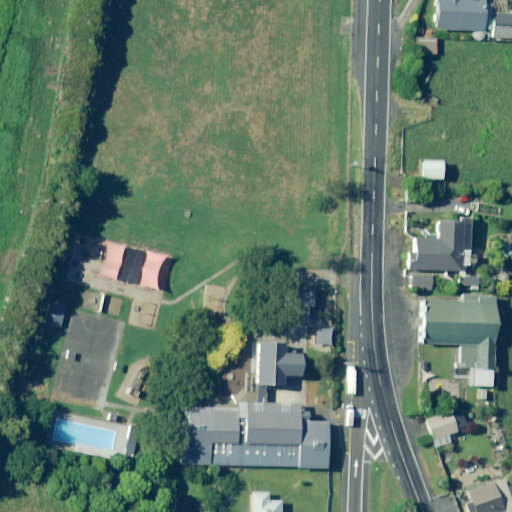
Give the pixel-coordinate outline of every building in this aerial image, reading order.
[(434,0),(434,28),(472,29),(472,30),(472,31),(472,32),(472,33),(472,34),(473,35),(473,36),(474,37),(475,37),(476,38),(477,38),(478,38),(479,38),(480,38),(481,37),(482,36),(483,36),(484,35),(484,34),(484,33),(484,32),(484,30),(484,29),(487,29),(486,40),(511,41),(511,16),(511,17),(511,12),(489,11),(489,1),(483,1),(482,0),(434,0)] [(354,33),(345,33),(345,53),(354,53),(354,33)] [(436,39),(416,39),(416,53),(436,53),(436,39)] [(444,159),(421,158),(421,177),(443,178),(444,159)] [(413,248),(406,248),(406,268),(460,270),(460,263),(466,263),(468,216),(458,216),(458,220),(437,219),(436,237),(413,236),(413,248)] [(507,241),(505,242),(503,242),(502,243),(501,244),(500,245),(500,246),(499,247),(499,249),(499,250),(500,252),(500,253),(501,254),(502,255),(503,256),(504,257),(506,257),(507,257),(508,257),(510,257),(511,256),(511,255),(511,242),(510,242),(509,241),(507,241)] [(165,261),(149,258),(147,273),(163,276),(165,261)] [(410,274),(410,287),(429,288),(430,275),(410,274)] [(458,275),(457,283),(477,284),(477,276),(458,275)] [(313,287),(296,288),(297,306),(314,306),(313,287)] [(497,295),(421,290),(418,327),(457,330),(456,357),(493,359),(497,295)] [(66,304),(49,300),(44,322),(61,326),(66,304)] [(332,342),(332,330),(316,329),(315,341),(332,342)] [(252,330),(251,376),(275,376),(275,363),(297,362),(297,344),(276,343),(276,331),(252,330)] [(56,359),(33,353),(24,384),(47,390),(56,359)] [(460,382),(434,382),(434,397),(460,398),(460,382)] [(314,399),(177,393),(174,452),(312,458),(314,399)] [(426,418),(436,446),(456,440),(453,432),(461,430),(453,408),(426,418)] [(119,430),(51,415),(45,444),(74,450),(124,461),(129,437),(118,435),(119,430)] [(511,511),(511,472),(502,476),(465,490),(466,492),(460,495),(466,511),(511,511)] [(250,511),(280,511),(281,500),(269,499),(269,491),(251,491),(250,511)]
